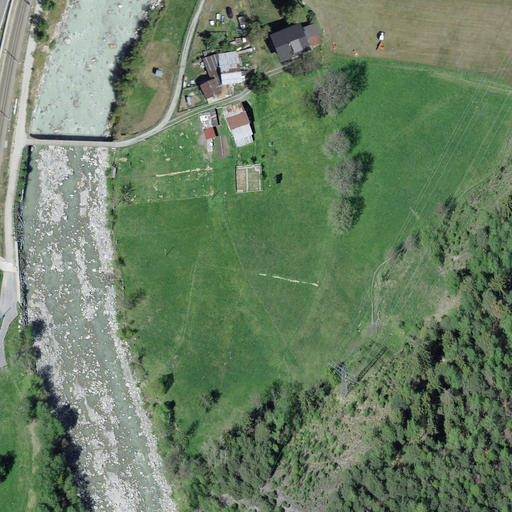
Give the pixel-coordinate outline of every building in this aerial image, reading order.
[(312,47),(304,27),(278,37),(285,57),(312,47)] [(220,77),(221,88),(244,84),(239,51),(207,56),(210,78),(220,77)] [(209,101),(225,94),(218,79),(203,86),(209,101)] [(238,148),(258,141),(245,107),(225,114),(238,148)] [(209,141),(218,139),(216,130),(206,132),(209,141)]
